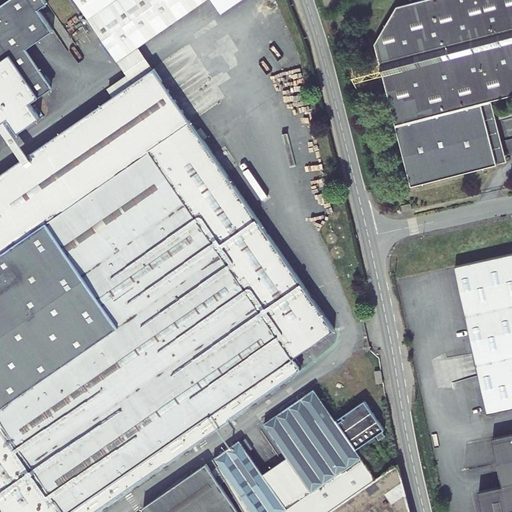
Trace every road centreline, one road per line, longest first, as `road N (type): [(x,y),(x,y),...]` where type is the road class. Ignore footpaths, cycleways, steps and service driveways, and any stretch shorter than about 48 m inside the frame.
road 1 (tertiary): [(425,511),(369,236)]
road 2 (tertiary): [(369,236),(306,0)]
road 3 (residential): [(511,205),(369,236)]
